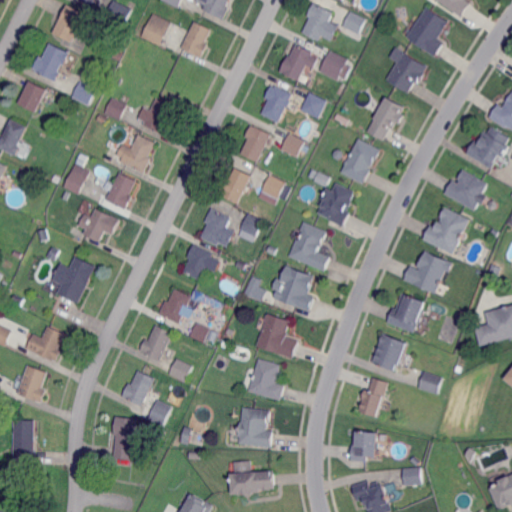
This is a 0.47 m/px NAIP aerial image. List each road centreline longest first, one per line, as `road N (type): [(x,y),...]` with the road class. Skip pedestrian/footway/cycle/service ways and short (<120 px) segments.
road 1 (residential): [(274,0),(95,363),(79,412),(73,511)]
road 2 (residential): [(511,14),(418,168),(352,310),(317,422),(320,511)]
